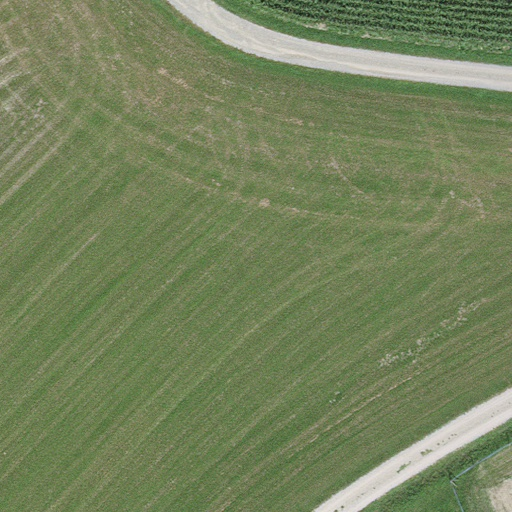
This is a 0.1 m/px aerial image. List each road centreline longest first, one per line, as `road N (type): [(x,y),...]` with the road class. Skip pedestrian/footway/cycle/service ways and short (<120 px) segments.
road 1 (track): [(511,80),(315,64),(187,12),(176,0)]
road 2 (track): [(338,511),(511,404)]
